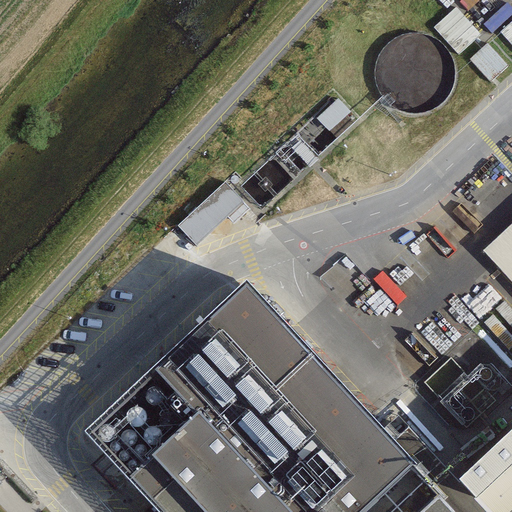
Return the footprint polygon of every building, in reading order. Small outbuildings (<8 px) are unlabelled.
[(437,23),(461,54),(484,36),(460,5),(437,23)] [(511,19),(502,28),(511,39),(511,19)] [(489,41),(472,56),(491,77),(508,62),(489,41)] [(332,124),(351,110),(343,99),(323,113),(332,124)] [(225,178),(177,220),(197,242),(244,200),(225,178)] [(359,511),(412,463),(443,497),(458,483),(407,429),(391,444),(247,290),(159,372),(200,416),(134,477),(167,511),(359,511)] [(511,511),(511,432),(458,483),(443,497),(426,511),(511,511)]
